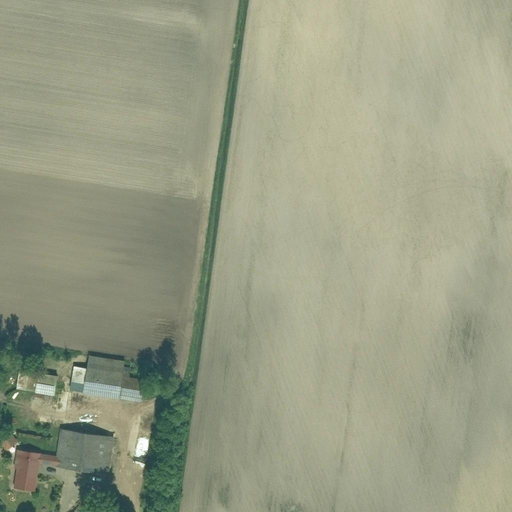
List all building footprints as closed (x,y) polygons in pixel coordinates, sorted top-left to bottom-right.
[(87,357),(80,395),(119,401),(125,363),(87,357)] [(36,374),(34,394),(53,396),(56,377),(36,374)] [(143,385),(123,382),(120,401),(140,404),(143,385)] [(59,431),(54,469),(108,476),(113,438),(59,431)] [(18,449),(12,489),(35,493),(41,452),(18,449)]
